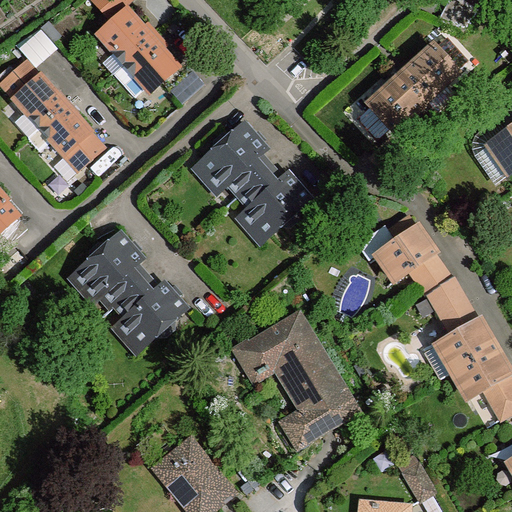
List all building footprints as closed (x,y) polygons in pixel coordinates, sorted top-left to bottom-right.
[(140,0),(139,0),(96,0),(94,2),(113,24),(140,0)] [(462,0),(451,0),(440,22),(466,35),(480,9),(462,0)] [(128,14),(102,38),(119,56),(126,65),(153,42),(128,14)] [(448,39),(436,50),(458,74),(469,63),(448,39)] [(153,42),(126,65),(151,93),(163,82),(177,69),(153,42)] [(458,74),(436,50),(405,78),(427,102),(458,74)] [(126,65),(119,56),(107,67),(114,75),(139,103),(151,93),(126,65)] [(16,102),(42,79),(28,63),(2,86),(16,102)] [(177,69),(163,82),(172,93),(195,74),(185,63),(177,69)] [(205,85),(195,74),(172,93),(182,105),(205,85)] [(393,132),(427,102),(405,78),(372,108),(392,131),(393,132)] [(40,129),(67,106),(42,79),(16,102),(25,112),(40,129)] [(65,157),(91,134),(67,106),(40,129),(51,142),(65,157)] [(392,131),(372,108),(362,118),(361,123),(376,140),(382,140),(392,131)] [(40,152),(51,142),(40,129),(25,112),(13,122),(29,141),(40,152)] [(511,176),(511,116),(504,122),(511,132),(491,148),(511,176)] [(229,185),(241,198),(274,169),(262,156),(267,151),(246,127),(233,139),(231,137),(224,137),(217,143),(216,150),(218,152),(205,164),(226,188),(229,185)] [(86,167),(105,150),(91,134),(65,157),(79,173),(86,167)] [(408,157),(391,139),(370,159),(388,177),(408,157)] [(297,213),(311,201),(290,177),(285,181),(274,169),(241,198),(252,210),(248,213),(269,238),(284,226),(285,227),(291,228),(299,222),(299,215),(297,213)] [(7,202),(0,207),(0,235),(19,219),(21,217),(7,202)] [(19,219),(0,235),(0,242),(6,250),(29,230),(19,219)] [(379,257),(397,283),(411,273),(436,256),(410,219),(392,232),(400,243),(379,257)] [(113,310),(117,307),(150,278),(138,265),(143,261),(122,237),(109,248),(107,247),(101,246),(93,253),(93,259),(95,261),(81,273),(102,297),(113,310)] [(33,266),(20,251),(13,257),(0,268),(0,275),(9,286),(33,266)] [(454,280),(436,256),(411,273),(421,285),(430,297),(454,280)] [(173,323),(187,311),(166,286),(161,290),(150,278),(117,307),(128,319),(124,323),(145,347),(160,335),(161,337),(167,337),(175,331),(175,325),(173,323)] [(455,322),(473,311),(454,280),(430,297),(442,318),(450,314),(455,322)] [(456,373),(496,350),(473,311),(455,322),(461,334),(439,347),(455,374),(456,373)] [(328,364),(300,319),(250,349),(265,374),(276,367),(305,414),(327,400),(312,374),(328,364)] [(484,392),(511,377),(496,350),(456,373),(472,400),(484,392)] [(327,400),(305,414),(294,421),(308,443),(357,413),(328,364),(312,374),(327,400)] [(511,416),(511,378),(511,377),(484,392),(501,423),(511,416)] [(173,489),(192,511),(213,511),(216,510),(234,494),(191,441),(157,472),(171,491),(173,489)] [(436,494),(420,467),(406,476),(422,503),(436,494)]
